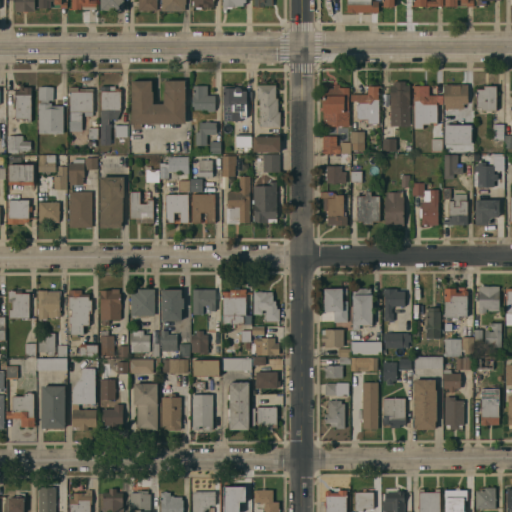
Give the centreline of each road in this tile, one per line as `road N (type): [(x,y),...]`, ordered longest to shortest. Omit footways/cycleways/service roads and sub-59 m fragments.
road 1 (tertiary): [(511,46),(0,50)]
road 2 (residential): [(511,458),(0,462)]
road 3 (residential): [(511,256),(0,257)]
road 4 (tertiary): [(301,0),(301,460)]
